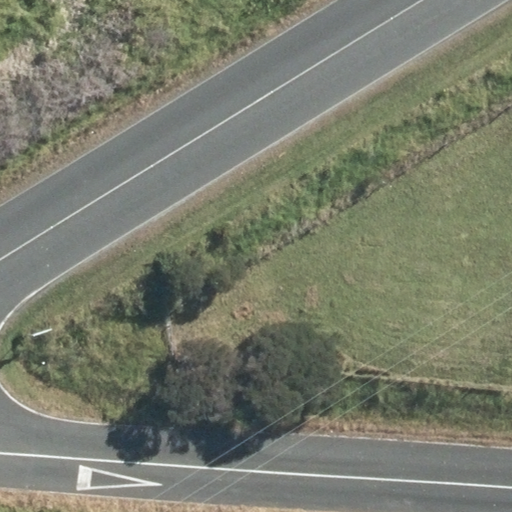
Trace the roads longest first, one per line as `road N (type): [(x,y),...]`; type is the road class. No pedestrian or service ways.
road 1 (unclassified): [(511,487),(0,456)]
road 2 (tertiary): [(0,264),(429,0)]
